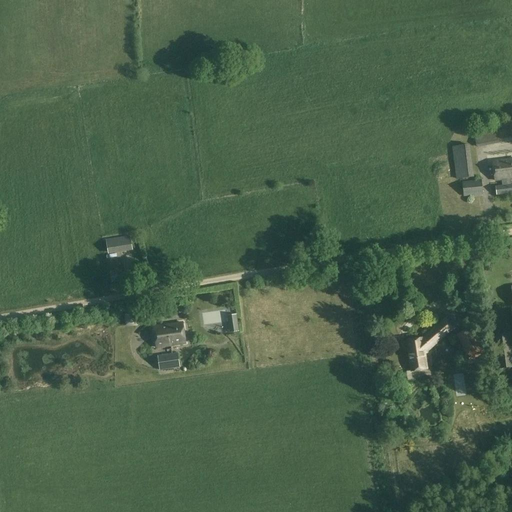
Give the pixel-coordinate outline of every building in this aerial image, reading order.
[(511,141),(511,128),(474,135),(477,148),(511,141)] [(474,177),(470,144),(452,147),(456,179),(474,177)] [(511,177),(511,159),(493,162),(495,180),(511,177)] [(465,196),(484,195),(482,180),(463,182),(465,196)] [(496,186),(497,196),(511,193),(511,187),(509,188),(509,185),(496,186)] [(121,250),(120,244),(108,246),(109,253),(121,250)] [(454,328),(446,318),(422,339),(407,341),(411,371),(428,369),(425,353),(454,328)] [(185,344),(183,323),(154,327),(157,348),(185,344)] [(470,361),(485,353),(471,328),(456,337),(470,361)] [(499,369),(511,367),(511,354),(509,333),(495,335),(499,369)] [(158,356),(159,371),(180,368),(178,353),(158,356)]
